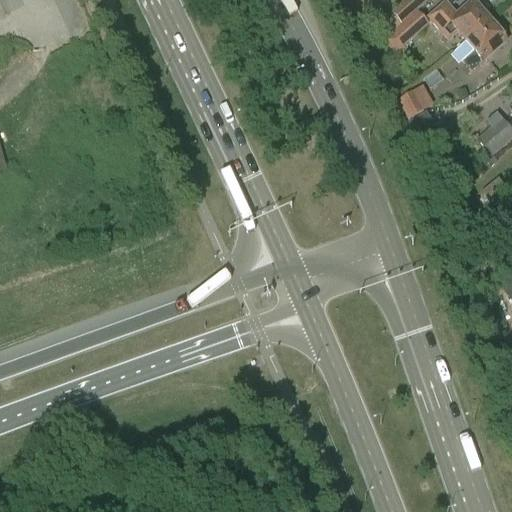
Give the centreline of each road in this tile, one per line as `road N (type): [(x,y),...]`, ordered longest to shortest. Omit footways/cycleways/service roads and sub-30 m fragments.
road 1 (motorway): [(0,415),(306,304)]
road 2 (motorway): [(289,266),(0,375)]
road 3 (primary): [(158,0),(289,266)]
road 4 (primary): [(480,511),(391,250)]
road 5 (primary): [(391,250),(279,0)]
road 6 (primary): [(306,304),(387,511)]
